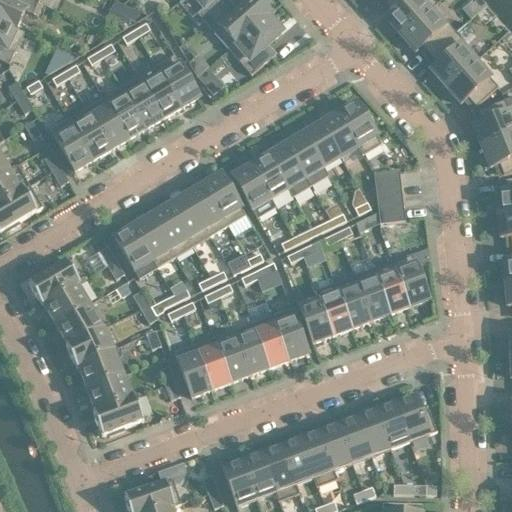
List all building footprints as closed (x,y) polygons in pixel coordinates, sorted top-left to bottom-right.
[(0,0),(0,23),(15,30),(24,12),(32,15),(38,3),(30,0),(9,0),(8,3),(2,0),(0,0)] [(195,0),(203,9),(196,15),(205,25),(225,8),(218,0),(195,0)] [(251,0),(233,17),(225,8),(205,25),(213,35),(220,29),(233,44),(227,50),(228,52),(269,16),(270,16),(255,0),(251,0)] [(400,37),(433,8),(437,5),(431,0),(388,0),(384,4),(392,13),(384,20),(400,37)] [(126,7),(121,18),(133,24),(138,13),(126,7)] [(429,56),(455,34),(433,8),(400,37),(414,53),(421,47),(429,56)] [(269,16),(228,52),(250,77),(271,59),(263,50),(281,34),(277,31),(280,28),(269,16)] [(15,30),(0,23),(0,62),(3,63),(8,66),(23,34),(15,30)] [(145,25),(133,32),(137,39),(149,32),(145,25)] [(133,32),(121,39),(125,46),(137,39),(133,32)] [(445,89),(475,63),(478,60),(455,34),(429,56),(437,65),(430,71),(445,89)] [(110,46),(98,53),(102,60),(114,53),(110,46)] [(90,67),(102,60),(98,53),(86,60),(90,67)] [(173,57),(158,67),(183,108),(198,99),(173,57)] [(497,89),(475,63),(445,89),(459,105),(467,99),(475,108),(497,89)] [(75,67),(62,74),(66,81),(79,74),(75,67)] [(183,108),(158,67),(139,78),(164,119),(183,108)] [(55,88),(66,81),(62,74),(51,81),(55,88)] [(146,130),(164,119),(139,78),(121,89),(146,130)] [(29,96),(41,89),(37,82),(25,89),(29,96)] [(7,89),(15,102),(23,97),(15,83),(7,89)] [(146,130),(121,89),(103,99),(128,141),(146,130)] [(32,111),(23,97),(15,102),(23,116),(32,111)] [(472,127),(481,148),(511,135),(511,98),(477,113),(481,124),(472,127)] [(103,99),(84,110),(109,152),(128,141),(103,99)] [(355,104),(336,116),(356,149),(361,157),(380,146),(374,136),(378,134),(370,119),(366,122),(355,104)] [(66,121),(91,163),(109,152),(84,110),(66,121)] [(339,160),(356,149),(336,116),(319,126),(339,160)] [(91,163),(66,121),(49,132),(74,173),(91,163)] [(40,136),(31,122),(23,128),(31,142),(40,136)] [(319,126),(301,137),(321,170),(339,160),(319,126)] [(511,135),(481,148),(489,169),(498,166),(503,177),(511,172),(511,135)] [(301,137),(284,147),(304,180),(321,170),(301,137)] [(0,176),(8,172),(0,157),(0,144),(3,143),(2,142),(0,143),(0,176)] [(284,147),(266,157),(286,191),(304,180),(284,147)] [(59,169),(51,156),(43,160),(51,174),(59,169)] [(266,157),(249,168),(269,201),(286,191),(266,157)] [(249,168),(231,178),(251,212),(269,201),(249,168)] [(67,183),(59,169),(51,174),(59,188),(67,183)] [(0,204),(29,187),(28,187),(20,191),(8,172),(0,176),(0,204)] [(400,185),(398,174),(398,172),(373,175),(374,188),(400,185)] [(220,176),(202,187),(227,228),(245,217),(220,176)] [(498,218),(511,216),(511,180),(504,181),(505,193),(496,194),(497,205),(494,206),(495,214),(498,214),(498,218)] [(401,198),(400,185),(374,188),(376,201),(401,198)] [(41,209),(29,187),(0,204),(0,233),(4,231),(5,234),(19,226),(17,223),(41,209)] [(209,239),(227,228),(202,187),(184,197),(209,239)] [(184,197),(166,208),(191,249),(209,239),(184,197)] [(403,210),(401,198),(376,201),(377,213),(403,210)] [(357,217),(370,211),(366,204),(353,210),(357,217)] [(173,260),(191,249),(166,208),(148,219),(173,260)] [(404,223),(403,210),(377,213),(379,226),(404,223)] [(329,222),(333,229),(345,223),(342,216),(329,222)] [(510,238),(511,249),(511,248),(511,216),(498,218),(500,239),(510,238)] [(131,229),(151,262),(156,271),(173,260),(148,219),(131,229)] [(317,228),(320,235),(333,229),(329,222),(317,228)] [(348,228),(335,234),(339,241),(351,235),(348,228)] [(133,273),(151,262),(131,229),(113,240),(133,272),(133,273)] [(305,233),(292,239),(296,247),(308,241),(305,233)] [(339,241),(335,234),(323,240),(326,247),(339,241)] [(283,252),(296,247),(292,239),(280,245),(283,252)] [(311,246),(298,252),(302,259),(314,253),(311,246)] [(98,254),(106,268),(115,262),(107,248),(98,254)] [(511,248),(511,249),(511,261),(502,263),(504,274),(500,274),(501,282),(504,282),(505,286),(511,285),(511,248)] [(302,259),(298,252),(286,258),(289,265),(302,259)] [(243,255),(226,264),(232,277),(237,275),(250,269),(246,262),(243,255)] [(259,256),(246,262),(250,269),(262,263),(259,256)] [(411,256),(391,263),(408,309),(428,301),(421,282),(425,281),(419,265),(415,266),(411,256)] [(123,276),(115,262),(106,268),(114,281),(123,276)] [(27,286),(40,307),(76,285),(77,286),(78,285),(65,263),(47,274),(46,271),(32,280),(33,282),(27,286)] [(389,316),(408,309),(391,263),(372,271),(389,316)] [(265,268),(252,274),(256,281),(268,275),(265,268)] [(372,271),(352,278),(369,323),(389,316),(372,271)] [(225,281),(222,273),(209,279),(213,287),(225,281)] [(252,274),(240,280),(243,287),(256,281),(252,274)] [(333,285),(336,294),(350,331),(369,323),(352,278),(333,285)] [(197,285),(201,293),(213,287),(209,279),(197,285)] [(76,285),(40,307),(40,308),(42,307),(54,327),(88,306),(77,286),(76,285)] [(121,298),(129,294),(124,285),(116,290),(121,298)] [(228,286),(216,292),(219,299),(231,293),(228,286)] [(189,298),(185,291),(173,297),(176,304),(189,298)] [(207,305),(219,299),(216,292),(203,298),(207,305)] [(140,312),(149,307),(140,293),(131,298),(140,312)] [(336,294),(317,301),(331,338),(350,331),(336,294)] [(160,303),(164,310),(176,304),(173,297),(160,303)] [(305,327),(311,345),(331,338),(317,301),(298,309),(305,327)] [(191,304),(179,310),(182,317),(195,311),(191,304)] [(252,322),(269,317),(266,304),(248,309),(252,322)] [(64,347),(65,348),(103,330),(88,306),(54,327),(66,346),(64,347)] [(149,307),(140,312),(148,326),(157,321),(149,307)] [(182,317),(179,310),(166,316),(170,323),(182,317)] [(290,310),(270,317),(287,363),(307,356),(290,310)] [(268,370),(287,363),(270,317),(251,325),(268,370)] [(251,325),(231,332),(249,377),(268,370),(251,325)] [(75,369),(113,351),(103,330),(65,348),(75,369)] [(150,352),(160,348),(154,332),(145,336),(150,352)] [(229,385),(249,377),(231,332),(212,339),(229,385)] [(212,339),(193,347),(210,392),(229,385),(212,339)] [(190,399),(210,392),(193,347),(173,354),(174,355),(175,359),(190,399)] [(77,370),(85,391),(123,377),(113,351),(75,369),(76,370),(77,370)] [(168,368),(158,372),(164,387),(173,384),(168,368)] [(92,413),(92,414),(133,398),(131,399),(123,377),(85,391),(93,413),(92,413)] [(173,384),(164,387),(169,402),(179,399),(173,384)] [(133,398),(92,414),(101,438),(107,435),(108,438),(123,432),(122,429),(142,422),(133,398)] [(414,398),(394,405),(408,444),(436,434),(428,413),(421,416),(414,398)] [(408,444),(394,405),(375,413),(389,451),(408,444)] [(389,451),(375,413),(356,420),(370,458),(389,451)] [(351,466),(370,458),(356,420),(337,427),(351,466)] [(351,466),(337,427),(318,434),(335,482),(336,481),(333,472),(351,466)] [(316,489),(335,482),(318,434),(298,441),(316,489)] [(279,448),(297,496),(298,496),(295,487),(312,480),(316,489),(298,441),(279,448)] [(278,503),(297,496),(279,448),(260,456),(278,503)] [(278,503),(260,456),(241,463),(256,502),(274,495),(277,504),(278,503)] [(236,509),(256,502),(241,463),(221,470),(236,509)] [(201,480),(207,495),(216,492),(211,477),(201,480)] [(123,498),(127,511),(159,511),(171,508),(171,509),(180,506),(171,482),(144,491),(144,489),(129,494),(130,496),(123,498)] [(392,486),(392,496),(402,497),(403,486),(392,486)] [(402,497),(413,497),(413,487),(403,486),(402,497)] [(425,487),(424,497),(435,498),(435,488),(425,487)] [(365,502),(374,498),(371,489),(361,492),(365,502)] [(222,507),(216,492),(207,495),(213,511),(222,507)] [(365,502),(361,492),(352,496),(355,505),(365,502)] [(323,507),(325,511),(335,511),(333,503),(323,507)]
